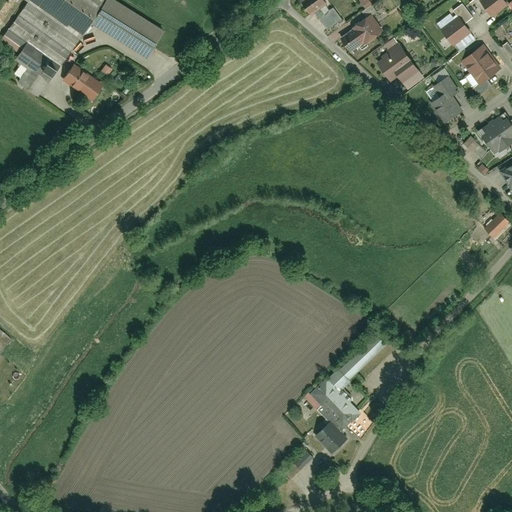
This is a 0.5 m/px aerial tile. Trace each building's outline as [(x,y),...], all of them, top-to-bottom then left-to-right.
[(100,0),(21,0),(21,1),(26,4),(78,40),(87,26),(141,61),(160,31),(110,0),(101,0),(100,0)] [(307,16),(326,3),(324,0),(301,0),(296,4),(307,16)] [(508,2),(506,0),(478,0),(476,1),(490,15),(508,2)] [(26,4),(6,32),(23,44),(54,65),(58,68),(78,40),(26,4)] [(350,54),(384,30),(371,13),(336,38),(350,54)] [(450,44),(470,30),(461,14),(438,29),(450,44)] [(23,44),(12,59),(26,69),(13,87),(31,99),(54,65),(23,44)] [(480,83),(500,68),(482,45),(462,59),(480,83)] [(405,87),(423,76),(399,47),(375,64),(389,82),(395,78),(405,87)] [(72,66),(61,83),(89,102),(100,85),(72,66)] [(443,121),(462,110),(454,98),(463,94),(451,76),(431,87),(437,95),(429,100),(443,121)] [(494,152),(511,139),(511,123),(506,114),(480,132),(494,152)] [(511,161),(496,171),(509,189),(511,187),(511,161)] [(511,222),(503,213),(484,228),(492,237),(511,222)] [(361,412),(341,391),(385,349),(373,337),(310,397),(342,430),(361,412)] [(327,424),(312,439),(330,458),(345,442),(327,424)]
